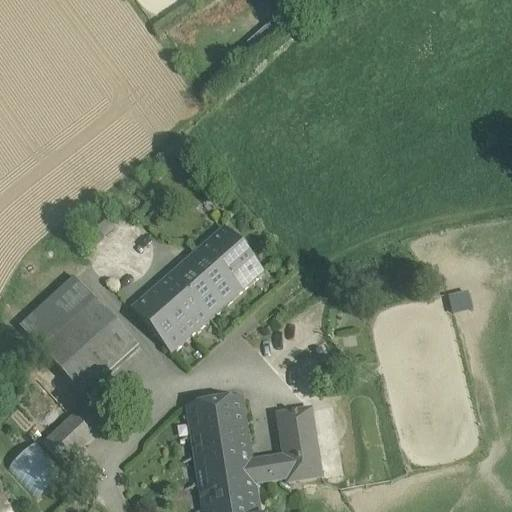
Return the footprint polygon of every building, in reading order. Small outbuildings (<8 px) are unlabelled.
[(286,26),(278,16),(248,41),(256,51),(286,26)] [(172,356),(265,274),(225,230),(132,311),(172,356)] [(75,281),(22,330),(43,354),(97,305),(75,281)] [(137,349),(97,305),(43,354),(84,398),(137,349)] [(202,511),(260,511),(257,487),(254,471),(243,400),(186,409),(202,511)] [(90,403),(44,445),(64,467),(110,425),(90,403)] [(312,412),(278,417),(286,466),(288,482),(289,486),(323,480),(312,412)] [(31,444),(7,466),(27,487),(50,464),(31,444)] [(286,466),(254,471),(257,487),(288,482),(286,466)]
